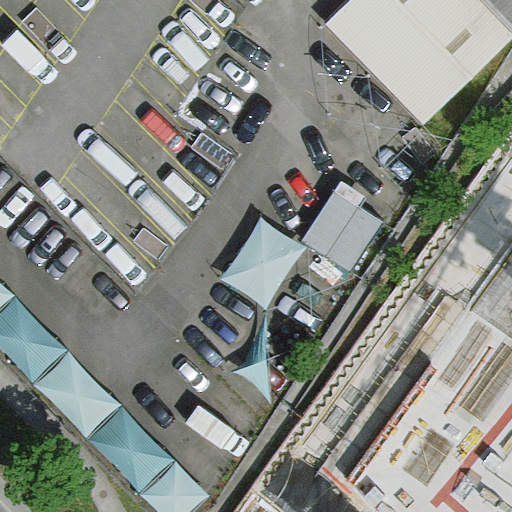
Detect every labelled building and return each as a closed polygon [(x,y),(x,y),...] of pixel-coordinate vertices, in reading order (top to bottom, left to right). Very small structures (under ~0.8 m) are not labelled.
[(511,0),(487,0),(511,25),(511,0)] [(346,173),(310,230),(367,265),(402,208),(346,173)] [(234,271),(280,295),(312,233),(266,209),(234,271)] [(0,330),(175,511),(191,511),(216,489),(0,265),(0,330)] [(277,308),(246,360),(281,381),(312,329),(277,308)] [(511,511),(511,314),(485,351),(397,473),(432,511),(511,511)]
